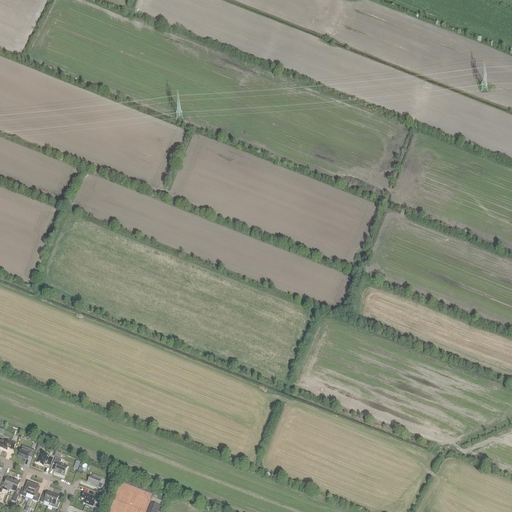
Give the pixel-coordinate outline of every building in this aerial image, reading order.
[(16,444),(8,440),(7,443),(0,440),(0,447),(0,448),(0,449),(3,450),(3,449),(7,451),(8,448),(14,450),(16,444)] [(21,449),(19,456),(27,459),(29,456),(32,457),(34,451),(29,449),(23,446),(22,450),(21,449)] [(47,456),(47,455),(40,453),(36,463),(43,466),(44,463),(50,466),(53,458),(47,456)] [(60,464),(62,460),(56,457),(53,464),(57,465),(55,470),(65,474),(68,467),(60,464)] [(92,477),(90,476),(88,483),(94,485),(94,486),(101,489),(102,485),(99,484),(102,478),(93,475),(92,477)] [(3,490),(9,492),(14,480),(8,478),(6,483),(2,481),(0,486),(0,492),(1,494),(3,490)] [(20,483),(14,480),(9,492),(10,489),(16,492),(20,483)] [(110,491),(113,483),(107,480),(104,488),(110,491)] [(22,489),(20,495),(26,497),(29,499),(34,486),(33,486),(33,485),(32,484),(31,485),(28,484),(26,490),(22,489)] [(34,486),(29,499),(32,500),(38,502),(41,496),(37,494),(40,488),(37,487),(37,486),(35,486),(34,486)] [(42,497),(40,502),(43,503),(44,501),(50,503),(53,494),(48,492),(45,498),(42,497)] [(82,498),(85,500),(84,503),(93,507),(97,498),(87,494),(84,493),(82,498)] [(59,496),(53,494),(50,503),(52,504),(51,507),(57,509),(59,503),(57,502),(59,496)] [(158,511),(161,507),(151,503),(147,511),(158,511)]
